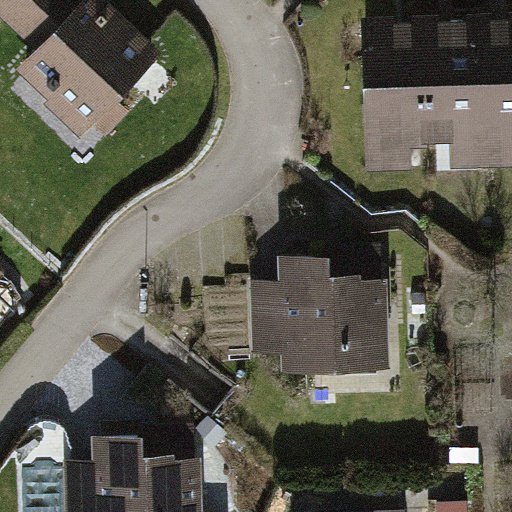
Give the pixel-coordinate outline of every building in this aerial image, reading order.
[(0,0),(0,27),(7,35),(36,0),(0,0)] [(86,0),(36,0),(7,35),(43,62),(23,84),(108,145),(170,65),(86,0)] [(489,15),(425,16),(426,164),(489,163),(489,15)] [(511,15),(489,15),(489,163),(511,163),(511,15)] [(425,16),(362,16),(363,164),(426,164),(425,16)] [(345,241),(281,243),(282,271),(249,272),(251,344),(287,342),(287,360),(392,357),(389,259),(346,260),(345,241)] [(155,425),(91,427),(92,455),(59,456),(60,511),(201,511),(199,443),(156,445),(155,425)]
